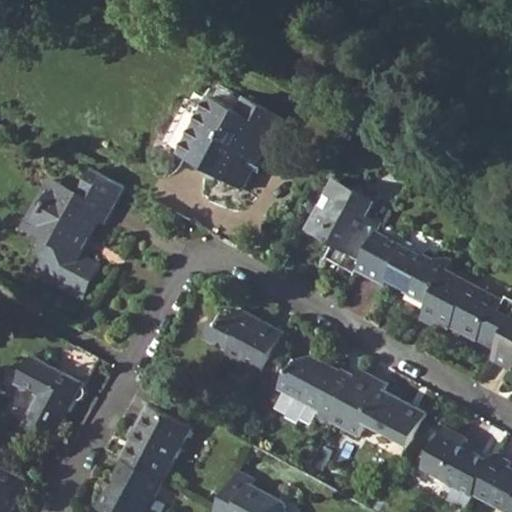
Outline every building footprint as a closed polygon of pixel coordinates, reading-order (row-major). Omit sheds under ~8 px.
[(184,157),(247,190),(287,119),(251,99),(243,113),(216,98),(184,157)] [(80,258),(100,222),(107,225),(126,189),(97,172),(82,199),(68,192),(64,201),(55,196),(38,227),(46,231),(42,240),(49,243),(40,258),(47,262),(38,277),(82,301),(100,269),(80,258)] [(338,246),(367,262),(384,233),(389,224),(374,217),(382,202),(339,179),(310,231),(331,242),(334,236),(341,240),(338,246)] [(24,230),(42,240),(46,231),(38,227),(55,196),(64,201),(68,192),(51,182),(24,230)] [(394,282),(433,308),(454,270),(458,264),(449,259),(439,262),(431,256),(429,259),(384,233),(367,262),(362,273),(390,289),(394,282)] [(367,262),(338,246),(331,259),(360,275),(362,273),(367,262)] [(443,319),(457,327),(460,322),(469,326),(467,330),(503,349),(511,331),(511,298),(511,301),(454,270),(433,308),(428,317),(441,324),(443,319)] [(229,358),(246,368),(248,363),(267,373),(288,334),(246,311),(226,321),(224,326),(217,323),(207,341),(231,353),(229,358)] [(511,331),(503,349),(496,360),(511,368),(511,331)] [(60,368),(34,354),(19,382),(10,378),(0,395),(0,418),(54,448),(79,403),(84,401),(88,396),(87,388),(103,359),(74,343),(60,368)] [(25,349),(10,378),(19,382),(34,354),(25,349)] [(282,390),(337,419),(359,378),(344,370),(341,376),(323,367),(325,364),(314,358),(302,362),(298,360),(282,390)] [(264,378),(267,373),(248,363),(246,368),(264,378)] [(369,425),(412,448),(431,414),(388,391),(392,385),(364,370),(359,378),(337,419),(334,423),(362,438),(369,425)] [(128,464),(165,485),(195,432),(155,410),(126,463),(128,464)] [(466,487),(478,494),(494,466),(495,464),(468,449),(472,442),(450,430),(428,470),(464,490),(466,487)] [(477,495),(510,511),(511,511),(511,462),(500,456),(495,464),(494,466),(478,494),(477,495)] [(165,485),(128,464),(101,511),(150,511),(156,502),(165,485)] [(0,511),(19,511),(24,503),(33,501),(36,495),(33,484),(0,465),(0,511)] [(289,511),(288,508),(255,490),(258,484),(242,476),(222,511),(289,511)] [(167,511),(165,506),(156,502),(150,511),(167,511)]
